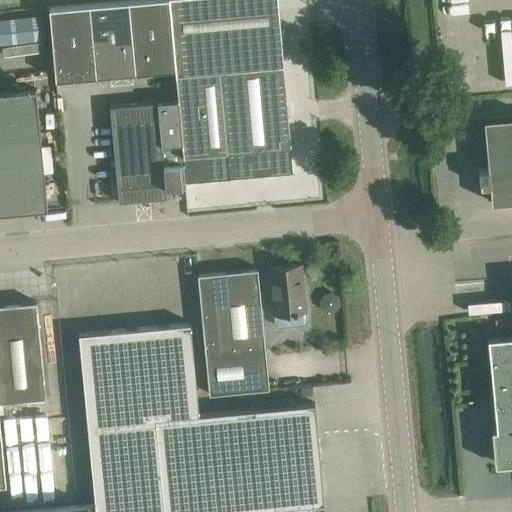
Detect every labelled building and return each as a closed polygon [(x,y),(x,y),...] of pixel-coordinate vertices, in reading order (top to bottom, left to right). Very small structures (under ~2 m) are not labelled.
[(128,0),(127,0),(89,4),(96,75),(135,71),(128,0)] [(168,0),(128,0),(135,71),(175,68),(168,0)] [(178,99),(182,147),(185,182),(292,172),(290,146),(291,146),(277,0),(168,0),(175,68),(178,99)] [(96,75),(89,4),(49,7),(55,78),(96,75)] [(42,14),(0,18),(0,42),(45,38),(42,14)] [(0,91),(0,212),(47,208),(36,88),(0,91)] [(182,147),(178,99),(157,101),(162,148),(182,147)] [(162,148),(157,101),(110,105),(118,201),(166,197),(166,196),(168,196),(174,188),(173,186),(185,185),(185,182),(182,147),(162,148)] [(511,116),(485,119),(489,168),(479,169),(480,181),(490,180),(492,202),(511,200),(511,116)] [(269,267),(275,327),(307,323),(301,264),(269,267)] [(258,268),(198,274),(209,392),(209,393),(269,387),(258,268)] [(491,428),(495,464),(511,462),(511,276),(511,286),(511,334),(488,337),(496,428),(491,428)] [(36,301),(0,304),(0,400),(45,397),(36,301)] [(79,332),(81,352),(95,511),(324,511),(315,402),(199,413),(190,322),(79,332)]
